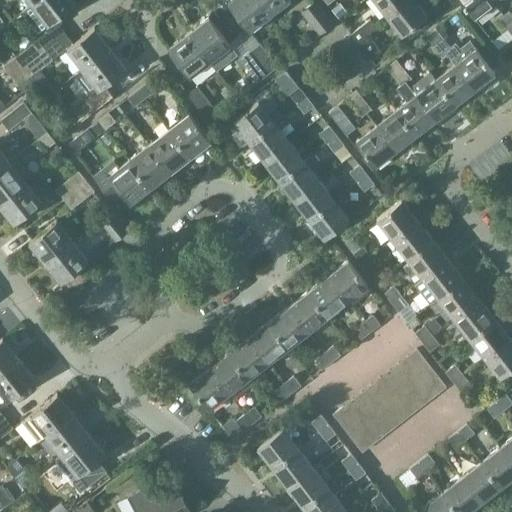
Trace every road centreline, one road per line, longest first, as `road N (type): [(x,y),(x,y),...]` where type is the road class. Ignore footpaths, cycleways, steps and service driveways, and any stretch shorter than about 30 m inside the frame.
road 1 (residential): [(277,252),(234,191),(203,191),(165,221),(154,244),(163,322)]
road 2 (residential): [(263,511),(128,401),(112,369)]
road 3 (residential): [(511,122),(449,175),(450,188),(511,267)]
road 4 (residential): [(112,369),(77,360),(0,270)]
road 5 (residential): [(163,322),(214,321),(268,279),(277,252)]
